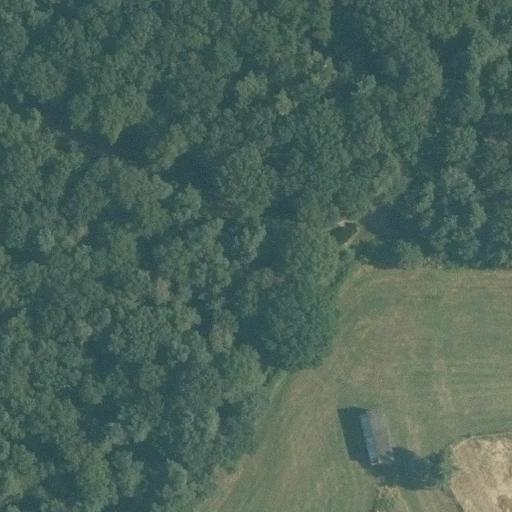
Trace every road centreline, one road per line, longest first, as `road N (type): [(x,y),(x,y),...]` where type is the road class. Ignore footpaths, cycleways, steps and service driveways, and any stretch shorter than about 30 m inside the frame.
road 1 (track): [(488,0),(366,243),(192,511)]
road 2 (track): [(0,105),(275,228),(411,250),(511,254)]
